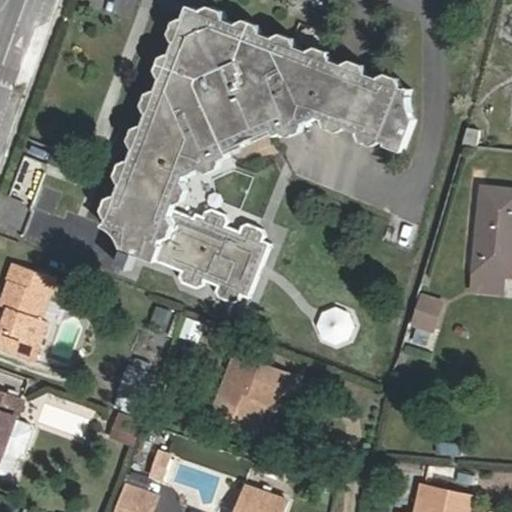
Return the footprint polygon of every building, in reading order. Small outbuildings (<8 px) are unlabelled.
[(125,167),(122,175),(126,184),(121,197),(112,202),(108,210),(113,219),(109,229),(113,231),(117,234),(121,239),(124,244),(125,249),(157,261),(181,270),(181,277),(184,282),(200,288),(203,287),(207,282),(218,286),(216,290),(219,297),(233,304),(240,301),(242,295),(251,298),(273,242),(266,239),(268,234),(264,227),(249,221),(243,225),(240,230),(228,226),(231,220),(229,213),(214,208),(204,214),(199,212),(193,217),(176,204),(185,201),(190,188),(189,186),(185,181),(186,176),(201,169),(208,172),(220,167),(223,158),(231,156),(228,150),(223,138),(268,117),(275,128),(278,135),(285,131),(292,135),(302,130),(303,125),(320,117),(328,120),(331,128),(341,132),(347,128),(363,133),(366,141),(376,144),(383,141),(404,149),(416,119),(413,108),(412,91),(403,88),(399,80),(391,76),(382,80),(368,75),(364,66),(356,63),(347,67),(333,62),(329,53),(321,50),(312,54),(298,49),(294,40),(286,37),(277,41),(263,36),(259,26),(249,23),(240,27),(228,23),(223,12),(214,9),(203,13),(193,9),(189,21),(179,25),(176,35),(179,44),(174,58),(165,61),(162,71),(166,79),(161,92),(151,97),(148,106),(152,114),(147,127),(139,132),(135,140),(140,149),(134,163),(125,167)] [(49,92),(42,123),(73,130),(80,99),(49,92)] [(223,138),(228,150),(275,128),(268,117),(223,138)] [(511,189),(484,187),(476,273),(511,276),(511,189)] [(57,280),(15,266),(9,282),(13,283),(4,308),(11,311),(4,333),(0,342),(0,348),(36,361),(50,323),(43,321),(57,280)] [(440,331),(446,300),(420,294),(413,326),(440,331)] [(356,314),(327,305),(317,335),(347,345),(356,314)] [(11,311),(4,308),(0,319),(0,331),(4,333),(11,311)] [(168,330),(173,312),(156,308),(151,325),(168,330)] [(181,338),(198,343),(205,324),(187,318),(181,338)] [(410,327),(408,343),(435,347),(437,332),(410,327)] [(264,399),(270,401),(277,405),(282,391),(289,393),(295,376),(238,354),(214,418),(243,429),(248,418),(257,415),(264,399)] [(152,375),(127,366),(122,379),(147,389),(152,375)] [(122,379),(117,393),(143,402),(147,389),(122,379)] [(0,390),(0,466),(18,418),(24,399),(0,390)] [(48,392),(34,424),(84,444),(97,412),(48,392)] [(256,434),(270,401),(264,399),(257,415),(248,418),(243,429),(256,434)] [(135,423),(117,417),(109,437),(128,444),(135,423)] [(18,418),(0,466),(0,470),(13,475),(20,454),(26,451),(34,428),(32,422),(18,418)] [(173,453),(163,450),(155,473),(165,476),(173,453)] [(469,511),(473,497),(424,486),(418,511),(469,511)] [(239,511),(284,511),(289,500),(248,487),(239,511)] [(150,511),(156,498),(127,488),(118,511),(150,511)]
